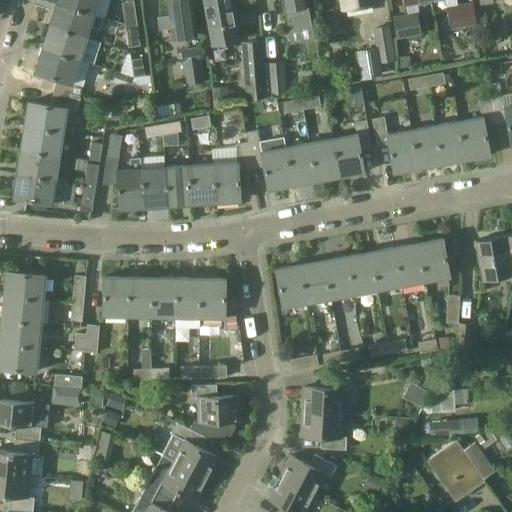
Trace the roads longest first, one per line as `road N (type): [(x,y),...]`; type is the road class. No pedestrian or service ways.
road 1 (residential): [(225,511),(260,442),(269,391),(243,236)]
road 2 (residential): [(243,236),(511,186)]
road 3 (residential): [(0,235),(243,236)]
